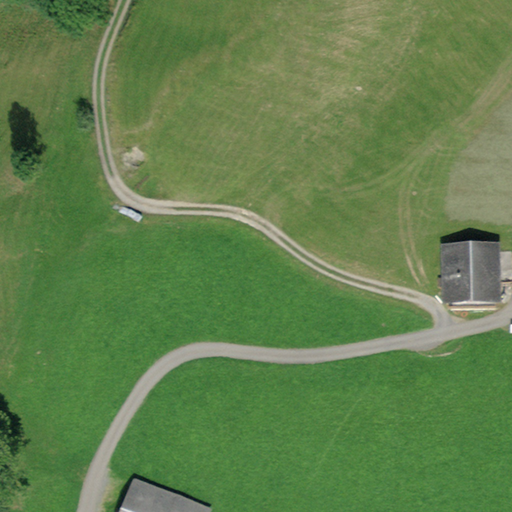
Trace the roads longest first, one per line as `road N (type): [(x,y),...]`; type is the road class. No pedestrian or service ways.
road 1 (track): [(441,336),(427,301),(337,274),(248,213),(132,201),(110,173),(98,87),(123,0)]
road 2 (track): [(84,511),(127,411),(151,376),(181,354),(330,353),(410,343),(511,316)]
